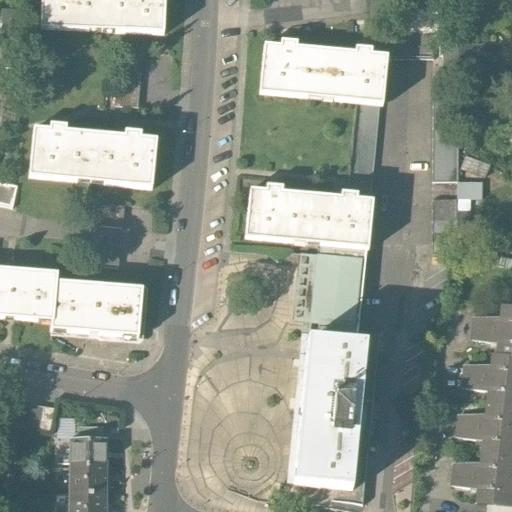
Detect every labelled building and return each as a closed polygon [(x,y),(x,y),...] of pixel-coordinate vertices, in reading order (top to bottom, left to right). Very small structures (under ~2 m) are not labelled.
[(102,0),(41,0),(40,31),(101,33),(102,0)] [(102,0),(101,33),(162,36),(163,0),(102,0)] [(3,12),(2,28),(16,28),(16,13),(3,12)] [(280,49),(263,47),(258,97),(320,103),(325,54),(296,51),(297,45),(281,43),(280,49)] [(2,50),(2,65),(15,66),(15,50),(2,50)] [(352,57),(325,54),(320,103),(382,109),(387,61),(370,59),(371,52),(353,50),(352,57)] [(142,54),(119,53),(115,107),(138,109),(142,54)] [(94,137),(65,134),(65,129),(57,129),(50,128),(50,133),(34,131),(29,179),(90,185),(94,137)] [(124,140),(94,137),(90,185),(151,191),(155,143),(139,142),(140,137),(133,136),(125,135),(124,140)] [(453,179),(454,166),(433,165),(433,179),(453,179)] [(457,182),(457,198),(481,199),(482,182),(457,182)] [(0,209),(11,212),(16,189),(0,185),(0,209)] [(265,192),(247,189),(241,239),(303,246),(309,198),(281,194),(282,188),(274,187),(265,186),(265,192)] [(337,201),(309,198),(303,246),(324,249),(366,254),(372,206),(355,203),(356,197),(346,195),(338,194),(337,201)] [(434,200),(435,237),(469,237),(469,199),(434,200)] [(124,207),(101,205),(99,227),(122,230),(124,207)] [(120,248),(97,245),(95,268),(118,270),(120,248)] [(357,336),(366,254),(324,249),(313,331),(357,336)] [(56,277),(0,271),(0,319),(52,324),(56,285),(56,277)] [(141,292),(56,285),(52,324),(51,332),(137,340),(141,292)] [(511,341),(511,315),(494,314),(492,324),(470,325),(469,336),(511,341)] [(357,336),(313,331),(297,478),(357,485),(373,338),(357,336)] [(511,367),(511,341),(469,336),(468,346),(488,354),(488,364),(511,367)] [(511,392),(511,367),(488,364),(487,375),(463,375),(461,384),(511,392)] [(511,418),(511,392),(461,384),(460,396),(483,401),(482,415),(511,418)] [(7,398),(3,422),(55,430),(58,406),(7,398)] [(511,444),(511,418),(482,415),(480,426),(456,426),(454,437),(511,444)] [(71,433),(71,459),(112,459),(112,433),(71,433)] [(511,470),(511,444),(454,437),(454,447),(477,452),(476,466),(511,470)] [(71,459),(70,485),(111,485),(112,459),(71,459)] [(511,494),(511,470),(476,466),(475,474),(451,473),(449,484),(511,494)] [(511,511),(511,494),(449,484),(449,496),(472,503),(470,511),(511,511)] [(70,485),(70,510),(111,511),(111,485),(70,485)]
